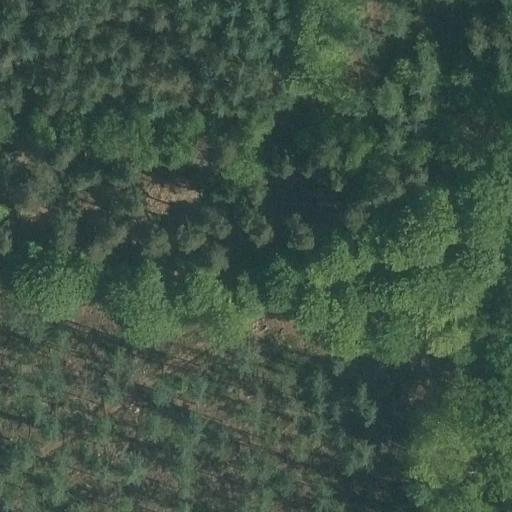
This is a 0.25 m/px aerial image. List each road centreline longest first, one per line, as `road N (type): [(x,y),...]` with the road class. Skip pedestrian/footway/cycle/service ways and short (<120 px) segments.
road 1 (track): [(0,372),(127,389),(297,289),(490,221)]
road 2 (track): [(434,511),(511,117)]
